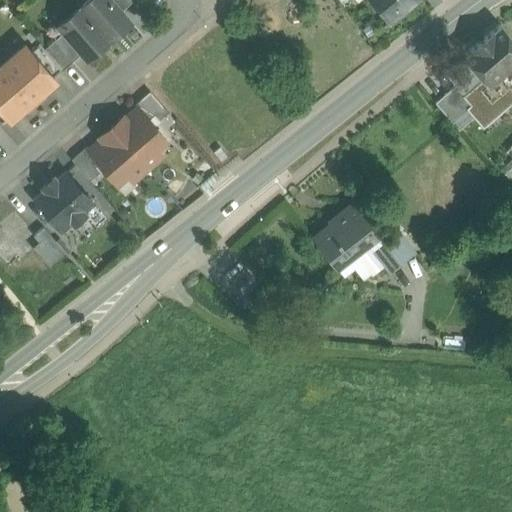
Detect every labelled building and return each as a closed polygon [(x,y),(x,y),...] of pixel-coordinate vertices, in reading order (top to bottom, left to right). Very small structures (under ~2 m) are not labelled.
[(110,0),(88,0),(80,7),(109,41),(130,22),(121,12),(110,0)] [(133,1),(131,0),(110,0),(121,12),(133,1)] [(414,0),(370,0),(389,22),(414,0)] [(109,41),(80,7),(58,26),(64,32),(82,53),(87,59),(109,41)] [(511,40),(499,25),(462,55),(490,91),(495,87),(490,81),(511,63),(511,40)] [(82,53),(64,32),(53,41),(72,62),(82,53)] [(72,62),(53,41),(44,49),(62,70),(72,62)] [(44,49),(39,43),(30,50),(53,78),(62,70),(44,49)] [(24,44),(2,64),(36,103),(45,96),(45,90),(56,81),(53,78),(30,50),(24,44)] [(36,103),(2,64),(0,65),(0,107),(8,117),(10,120),(21,111),(27,111),(36,103)] [(455,85),(435,102),(452,122),(472,105),(455,85)] [(150,92),(135,105),(138,107),(148,118),(153,114),(157,118),(166,110),(150,92)] [(138,107),(114,128),(112,125),(111,125),(147,167),(162,154),(152,143),(161,134),(148,118),(138,107)] [(147,167),(111,125),(110,126),(113,129),(89,149),(89,150),(99,161),(123,187),(147,167)] [(87,146),(72,160),(76,164),(88,178),(97,170),(93,165),(99,161),(89,150),(89,149),(87,146)] [(88,178),(76,164),(66,172),(90,200),(99,192),(88,178)] [(65,171),(55,179),(53,176),(42,185),(45,188),(35,197),(61,227),(71,219),(74,222),(84,213),(82,210),(92,201),(90,200),(66,172),(65,171)] [(210,176),(197,186),(201,190),(213,181),(210,176)] [(450,197),(441,205),(450,215),(459,208),(450,197)] [(354,201),(342,211),(344,213),(313,237),(335,266),(366,242),(378,233),(378,232),(354,201)] [(34,232),(14,210),(0,221),(0,254),(10,266),(33,246),(40,240),(34,232)] [(66,252),(43,224),(34,232),(40,240),(33,246),(50,266),(66,252)] [(397,230),(388,237),(401,254),(410,247),(397,230)] [(402,263),(378,233),(366,242),(389,273),(402,263)] [(438,262),(446,277),(477,261),(469,247),(438,262)]
